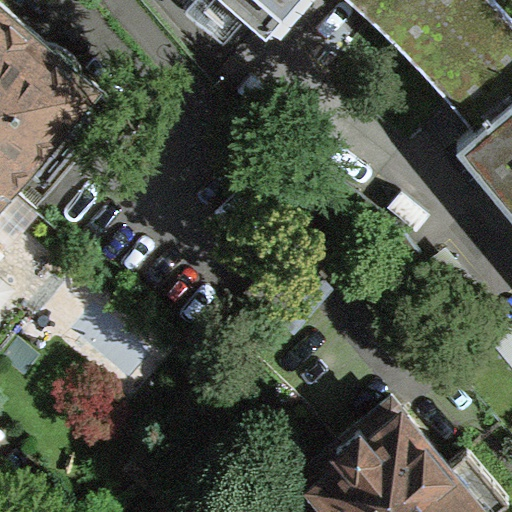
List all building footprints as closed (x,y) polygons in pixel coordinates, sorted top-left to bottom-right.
[(66,47),(57,43),(47,41),(0,0),(0,176),(5,180),(24,157),(44,175),(78,136),(89,135),(113,107),(112,96),(82,71),(79,61),(73,52),(66,47)] [(511,0),(247,0),(267,17),(281,0),(358,0),(388,27),(474,119),(457,133),(511,199),(511,0)] [(422,249),(402,226),(366,256),(385,279),(422,249)] [(343,276),(301,234),(250,285),(292,327),(343,276)] [(343,511),(491,511),(492,511),(402,404),(371,430),(361,418),(347,429),(335,438),(345,451),(314,476),(343,511)] [(159,498),(169,511),(193,511),(209,499),(185,468),(159,498)]
